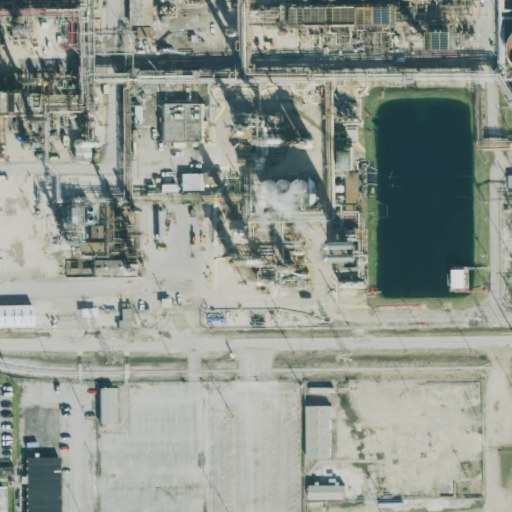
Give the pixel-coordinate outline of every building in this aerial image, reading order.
[(149,26),(149,0),(126,0),(126,25),(149,26)] [(149,27),(134,27),(134,38),(149,38),(149,27)] [(161,142),(202,141),(202,103),(160,104),(161,142)] [(179,190),(203,191),(203,174),(179,173),(179,190)] [(101,253),(100,225),(86,226),(87,242),(78,242),(79,254),(101,253)] [(101,276),(133,275),(133,264),(121,265),(120,260),(101,260),(101,276)] [(466,289),(466,270),(452,270),(452,289),(466,289)] [(0,305),(0,328),(30,328),(30,305),(0,305)] [(94,308),(78,309),(78,317),(94,317),(94,308)] [(114,388),(97,389),(98,425),(115,424),(114,388)] [(329,418),(334,418),(334,406),(305,406),(306,460),(330,459),(329,418)] [(58,511),(57,457),(23,458),(24,511),(58,511)] [(409,492),(422,491),(422,459),(408,459),(409,492)] [(344,486),(308,486),(308,501),(344,500),(344,486)]
